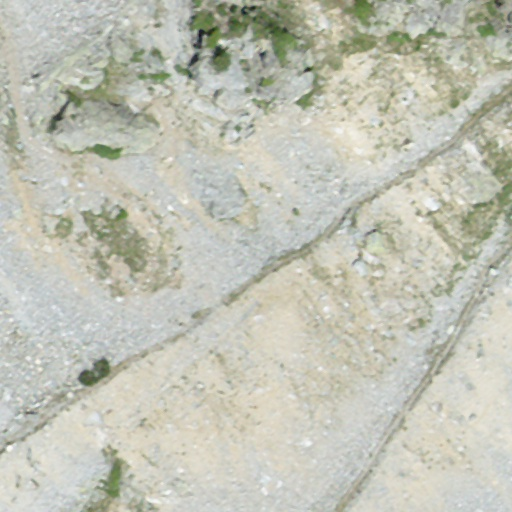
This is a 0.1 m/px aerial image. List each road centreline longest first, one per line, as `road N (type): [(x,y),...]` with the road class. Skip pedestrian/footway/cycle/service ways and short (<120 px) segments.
road 1 (track): [(511,95),(0,449)]
road 2 (track): [(331,511),(367,469),(511,237)]
